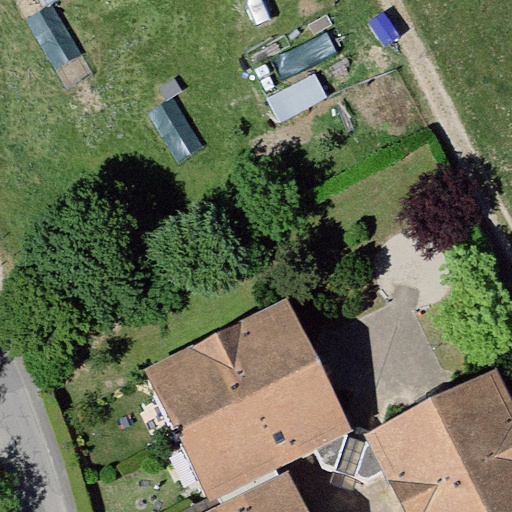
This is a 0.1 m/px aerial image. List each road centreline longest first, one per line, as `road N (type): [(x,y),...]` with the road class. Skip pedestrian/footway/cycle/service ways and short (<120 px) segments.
road 1 (track): [(394,0),(511,246)]
road 2 (residential): [(0,369),(47,511)]
